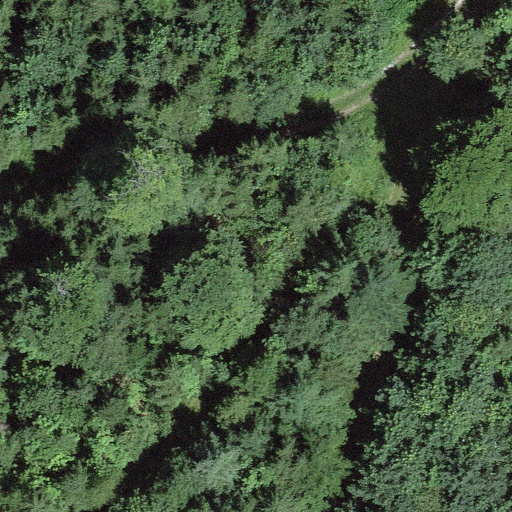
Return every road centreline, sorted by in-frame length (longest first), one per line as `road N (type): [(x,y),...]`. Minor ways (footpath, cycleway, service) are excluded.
road 1 (track): [(416,59),(334,216),(105,511)]
road 2 (track): [(334,511),(424,159),(416,59)]
road 3 (track): [(0,186),(333,106),(416,59)]
